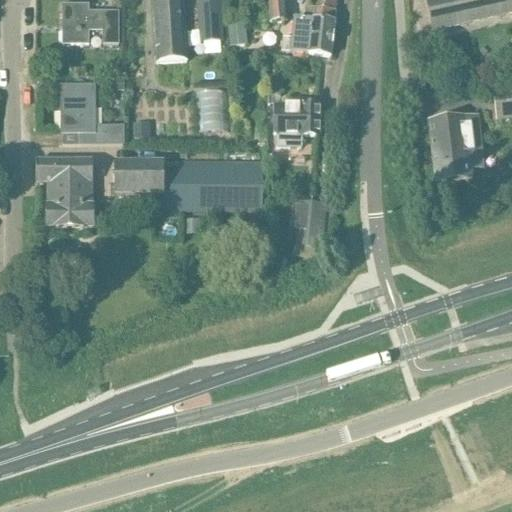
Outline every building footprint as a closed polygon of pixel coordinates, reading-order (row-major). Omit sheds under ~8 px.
[(183,0),(153,2),(157,66),(158,66),(185,64),(187,64),(183,0)] [(286,0),(268,0),(270,26),(288,24),(286,0)] [(307,10),(305,23),(293,21),(289,55),(331,60),(335,25),(337,14),(336,14),(337,0),(312,0),(312,11),(307,10)] [(511,0),(423,0),(431,35),(511,16),(511,0)] [(220,4),(199,5),(201,45),(222,44),(220,4)] [(88,15),(88,7),(62,7),(62,48),(88,48),(88,34),(102,34),(102,48),(119,48),(118,14),(88,15)] [(229,49),(247,48),(245,24),(227,26),(229,49)] [(425,82),(415,82),(415,94),(425,93),(425,82)] [(62,136),(78,136),(78,149),(124,149),(124,128),(93,128),(93,91),(62,91),(62,136)] [(496,124),(511,122),(511,91),(492,94),(496,124)] [(199,133),(222,133),(221,92),(198,92),(199,133)] [(319,139),(319,107),(300,107),(281,106),(281,97),(266,97),(266,108),(272,108),(272,138),(275,138),(275,151),(302,152),(302,139),(319,139)] [(427,125),(434,186),(472,182),(471,172),(484,170),(478,119),(427,125)] [(164,173),(164,165),(113,164),(112,199),(162,200),(162,216),(262,217),(263,166),(179,165),(179,174),(164,173)] [(47,187),(47,198),(93,198),(93,165),(35,165),(35,187),(47,187)] [(93,198),(47,198),(47,231),(93,231),(93,198)] [(292,250),(293,250),(322,253),(323,244),(330,245),(333,211),(326,211),(326,209),(296,206),(292,250)] [(98,392),(85,398),(87,402),(88,404),(100,399),(99,397),(98,392)]
